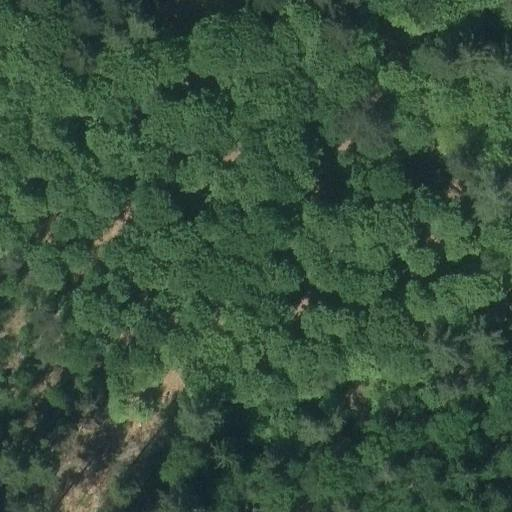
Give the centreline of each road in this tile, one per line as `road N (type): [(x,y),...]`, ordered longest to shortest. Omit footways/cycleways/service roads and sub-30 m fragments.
road 1 (track): [(24,0),(245,414)]
road 2 (track): [(245,414),(511,332)]
road 3 (track): [(76,89),(238,23),(338,0)]
road 4 (track): [(0,491),(245,414)]
